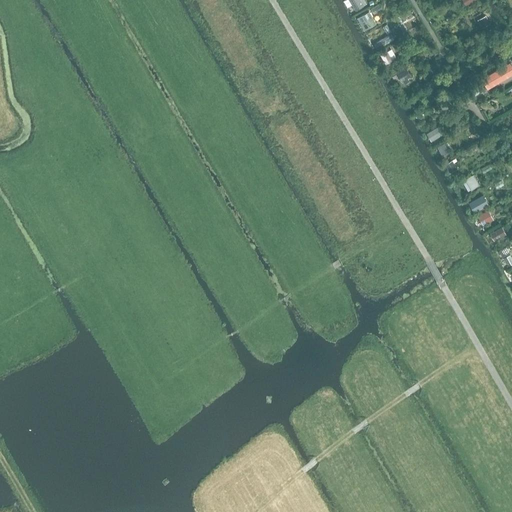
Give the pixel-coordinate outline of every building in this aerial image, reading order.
[(361,0),(349,0),(356,10),(364,5),(361,0)] [(370,11),(357,18),(364,30),(377,23),(370,11)] [(486,15),(478,19),(482,27),(491,23),(486,15)] [(392,48),(381,55),(386,63),(397,57),(392,48)] [(511,63),(511,61),(482,78),(488,89),(511,74),(511,63)] [(403,66),(396,71),(398,73),(398,74),(398,75),(403,81),(405,84),(410,81),(408,78),(412,76),(407,68),(405,69),(403,66)] [(438,126),(427,133),(432,141),(443,134),(438,126)] [(445,142),(438,146),(443,156),(450,152),(445,142)] [(456,158),(445,164),(449,171),(456,166),(454,162),(458,160),(456,158)] [(474,173),(466,178),(472,189),(480,184),(474,173)] [(483,195),(470,202),(475,211),(488,204),(483,195)] [(489,209),(478,215),(483,225),(494,219),(489,209)] [(502,226),(490,233),(495,240),(506,234),(502,226)] [(507,246),(498,251),(499,254),(501,253),(503,256),(510,252),(507,246)]
